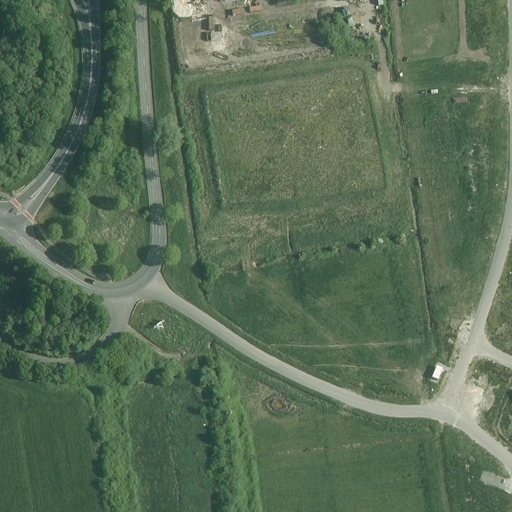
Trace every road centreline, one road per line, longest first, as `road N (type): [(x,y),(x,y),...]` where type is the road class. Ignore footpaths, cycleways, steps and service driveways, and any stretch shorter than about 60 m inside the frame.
road 1 (residential): [(145,277),(276,369),(355,404),(449,418)]
road 2 (track): [(120,329),(169,356),(208,396),(224,511)]
road 3 (track): [(120,293),(120,329),(86,358),(56,364),(0,344)]
road 4 (tertiary): [(148,116),(161,239),(145,277)]
road 5 (motorway): [(40,194),(89,99),(92,43)]
road 6 (residential): [(511,194),(469,345)]
road 7 (tertiary): [(145,277),(120,293),(100,293),(13,236)]
